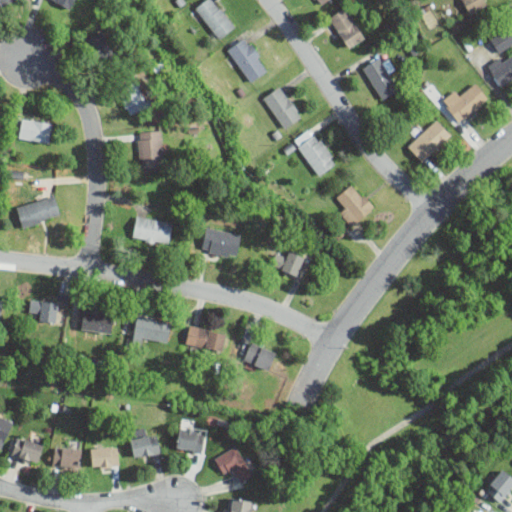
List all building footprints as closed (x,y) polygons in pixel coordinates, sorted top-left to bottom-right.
[(52,0),(70,9),(74,0),(52,0)] [(218,38),(235,27),(217,0),(204,0),(195,6),(218,38)] [(462,0),(470,13),(487,3),(485,0),(462,0)] [(330,15),(346,48),(364,39),(348,6),(330,15)] [(511,43),(511,36),(508,28),(490,38),(497,52),(511,43)] [(84,41),(101,65),(118,54),(101,30),(84,41)] [(227,49),(250,81),(268,68),(245,36),(227,49)] [(511,78),(511,50),(487,67),(500,86),(511,78)] [(397,91),(389,71),(394,69),(390,59),(381,62),(379,57),(363,64),(379,99),(397,91)] [(119,86),(128,114),(147,108),(138,80),(119,86)] [(302,118),(283,84),(264,95),(282,128),(302,118)] [(443,99),(458,122),(490,101),(478,84),(462,95),(458,89),(443,99)] [(50,142),(52,122),(22,117),(19,137),(50,142)] [(407,146),(423,162),(452,133),(436,118),(407,146)] [(319,175),(338,161),(311,126),(293,140),(319,175)] [(139,166),(163,166),(162,129),(138,130),(139,166)] [(338,196),(345,202),(337,210),(353,226),(375,204),(353,181),(338,196)] [(60,218),(55,195),(15,204),(20,226),(60,218)] [(133,239),(169,244),(172,221),(136,215),(133,239)] [(201,250),(237,257),(242,233),(206,226),(201,250)] [(285,256),(277,252),(271,266),(296,275),(304,255),(288,249),(285,256)] [(37,320),(56,323),(59,302),(31,298),(29,308),(39,310),(37,320)] [(112,333),(114,312),(83,309),(81,329),(112,333)] [(133,338),(168,343),(171,321),(136,316),(133,338)] [(227,332),(189,323),(185,343),(222,351),(227,332)] [(268,370),(277,352),(251,340),(243,358),(268,370)] [(0,446),(3,447),(13,418),(0,413),(0,446)] [(175,446),(200,452),(205,431),(180,425),(175,446)] [(161,452),(157,432),(130,437),(134,457),(161,452)] [(44,444),(18,435),(11,454),(37,464),(44,444)] [(253,475),(237,445),(215,456),(226,476),(235,471),(241,481),(253,475)] [(54,467),(80,467),(80,446),(54,446),(54,467)] [(90,467),(119,467),(119,446),(90,446),(90,467)] [(511,487),(511,475),(501,467),(485,489),(501,501),(511,487)] [(250,511),(253,500),(232,496),(229,511),(250,511)]
